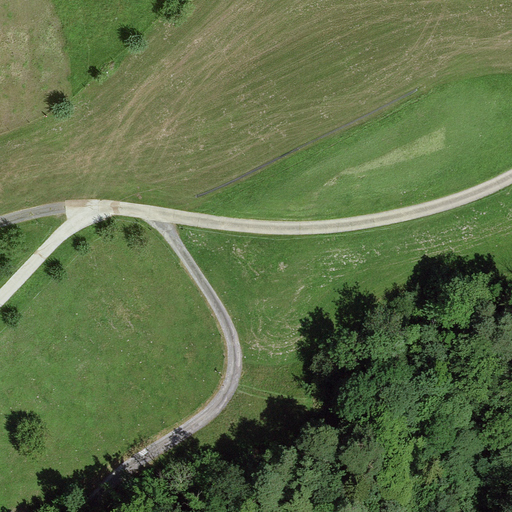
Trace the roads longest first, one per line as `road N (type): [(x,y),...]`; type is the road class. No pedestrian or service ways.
road 1 (track): [(233,365),(230,384),(198,416),(111,476),(82,511)]
road 2 (track): [(153,213),(224,315),(233,365)]
